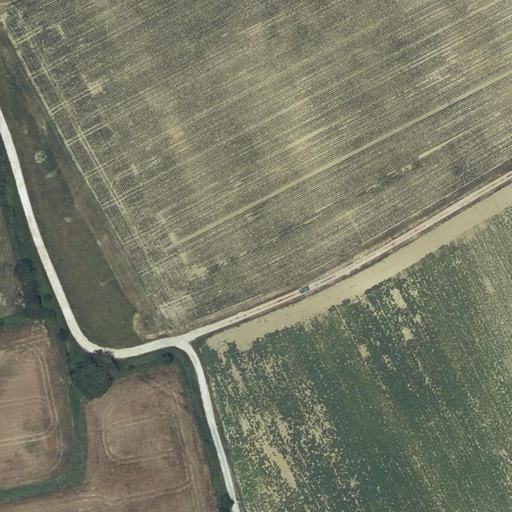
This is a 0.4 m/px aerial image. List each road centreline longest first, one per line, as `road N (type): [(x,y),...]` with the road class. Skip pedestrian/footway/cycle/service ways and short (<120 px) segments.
road 1 (track): [(0,131),(85,345),(125,353),(178,338),(191,352),(240,511)]
road 2 (track): [(178,338),(313,282),(511,174)]
